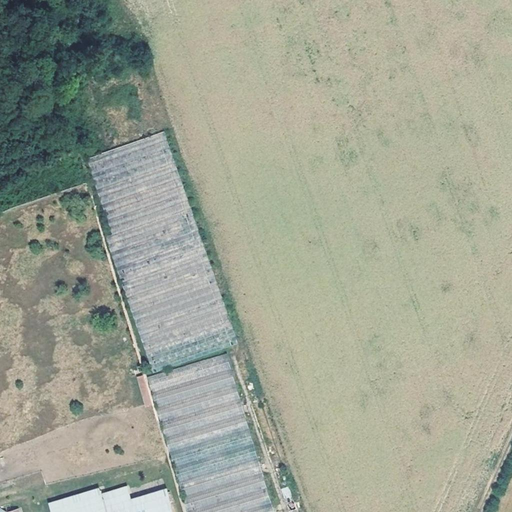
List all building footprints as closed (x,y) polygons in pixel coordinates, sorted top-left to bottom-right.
[(241,339),(167,126),(90,154),(117,230),(109,234),(157,368),(241,339)] [(277,511),(229,351),(150,374),(190,511),(277,511)] [(145,375),(138,376),(142,406),(150,405),(145,375)] [(297,497),(293,485),(285,488),(289,500),(297,497)] [(106,511),(159,511),(174,508),(167,488),(132,498),(128,486),(102,494),(100,488),(50,503),(52,511),(90,511),(105,508),(106,511)] [(302,511),(297,497),(289,500),(293,511),(302,511)]
